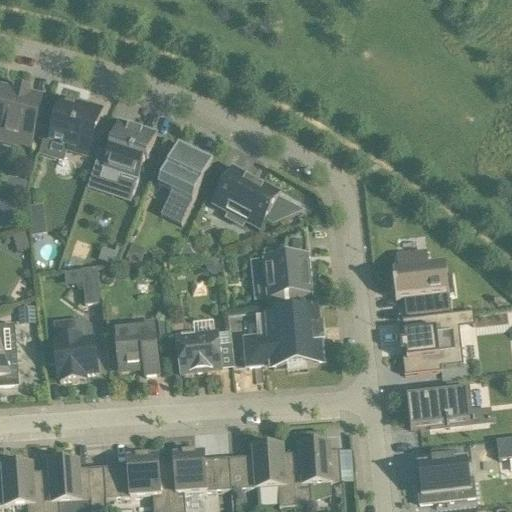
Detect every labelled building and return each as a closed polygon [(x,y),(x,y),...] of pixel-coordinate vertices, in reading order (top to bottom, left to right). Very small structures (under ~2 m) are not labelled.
[(0,136),(11,139),(10,144),(31,149),(43,100),(29,97),(30,94),(17,90),(16,95),(2,92),(0,98),(0,136)] [(87,112),(62,105),(50,144),(69,150),(68,153),(88,160),(102,113),(88,108),(87,112)] [(100,182),(117,188),(121,178),(138,183),(145,164),(148,165),(157,138),(119,125),(100,182)] [(161,220),(182,230),(214,163),(179,147),(159,190),(172,197),(161,220)] [(214,210),(260,235),(266,225),(272,229),(273,230),(299,218),(296,210),(279,201),(281,197),(234,172),(214,210)] [(16,179),(12,191),(26,195),(29,183),(16,179)] [(31,232),(32,240),(43,239),(42,231),(31,232)] [(309,260),(311,260),(308,234),(307,234),(307,236),(284,246),(285,253),(264,255),(265,263),(263,263),(268,304),(312,299),(312,301),(314,301),(309,260)] [(15,239),(17,255),(30,254),(27,237),(15,239)] [(133,248),(127,261),(140,267),(145,254),(133,248)] [(98,263),(115,268),(119,256),(102,251),(98,263)] [(401,259),(406,306),(462,300),(462,296),(451,298),(448,272),(426,275),(424,256),(401,259)] [(213,278),(222,277),(221,264),(207,265),(208,275),(213,278)] [(82,273),(86,309),(102,307),(97,272),(82,273)] [(20,328),(37,327),(35,310),(19,312),(20,328)] [(403,325),(405,345),(401,345),(405,379),(442,375),(441,370),(464,368),(459,330),(475,328),(474,315),(398,324),(398,325),(403,325)] [(319,318),(271,322),(273,346),(265,347),(264,342),(246,344),(249,373),(267,371),(266,367),(274,366),(275,373),(323,369),(319,318)] [(61,387),(77,385),(77,381),(99,378),(95,342),(94,343),(93,329),(86,324),(83,324),(85,343),(56,347),(54,347),(56,368),(58,383),(60,383),(61,387)] [(116,330),(115,330),(119,371),(144,369),(145,381),(160,379),(154,325),(153,326),(154,332),(117,336),(116,330)] [(178,342),(182,378),(221,374),(217,338),(178,342)] [(48,369),(56,368),(54,347),(46,348),(48,369)] [(0,390),(18,390),(17,368),(7,369),(0,348),(0,390)] [(467,395),(407,402),(411,434),(471,427),(467,395)] [(511,443),(498,445),(501,464),(511,462),(511,443)] [(276,448),(260,449),(261,453),(253,453),(254,462),(229,463),(232,496),(278,492),(279,511),(290,511),(296,511),(292,459),(284,459),(283,451),(276,452),(276,448)] [(299,450),(300,458),(292,459),(296,511),(312,510),(310,490),(342,488),(340,456),(330,456),(330,448),(299,450)] [(174,459),(175,467),(167,468),(169,511),(185,511),(185,499),(232,496),(229,463),(205,465),(204,457),(197,457),(174,459)] [(158,460),(128,462),(128,470),(104,472),(106,504),(153,501),(153,511),(169,511),(167,468),(159,468),(158,460)] [(49,468),(49,476),(41,477),(43,511),(59,511),(60,508),(91,505),(91,511),(106,511),(106,504),(104,472),(80,474),(79,466),(72,466),(71,463),(56,464),(56,467),(49,468)] [(452,463),(433,465),(434,468),(419,470),(421,486),(417,486),(420,509),(475,503),(473,483),(469,484),(467,464),(452,466),(452,463)] [(33,477),(33,469),(2,471),(3,479),(0,479),(0,511),(28,510),(27,511),(43,511),(41,477),(33,477)]
